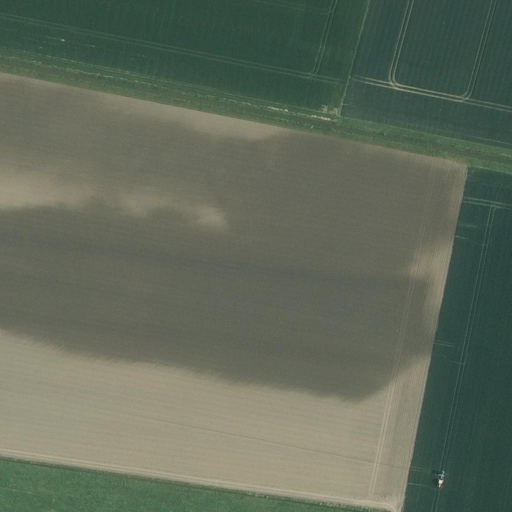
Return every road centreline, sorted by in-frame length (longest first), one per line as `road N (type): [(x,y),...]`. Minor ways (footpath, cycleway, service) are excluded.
road 1 (track): [(0,69),(511,171)]
road 2 (track): [(0,450),(395,511)]
road 3 (track): [(340,121),(511,155)]
